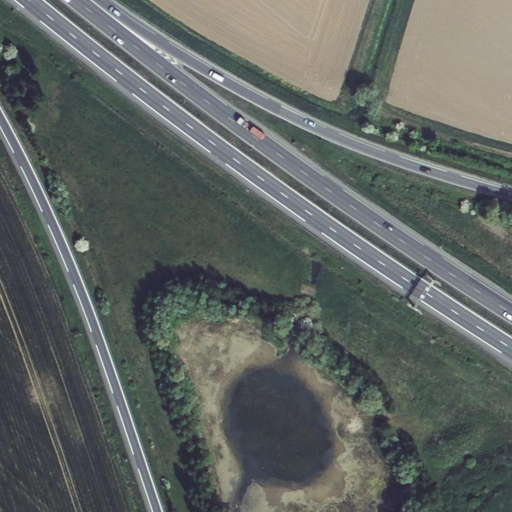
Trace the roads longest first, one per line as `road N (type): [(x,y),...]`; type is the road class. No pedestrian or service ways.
road 1 (motorway): [(28,0),(231,157),(511,348)]
road 2 (motorway): [(511,313),(259,141),(77,0)]
road 3 (motorway): [(511,195),(320,130),(219,78),(99,0)]
road 4 (motorway): [(0,117),(68,258),(158,511)]
